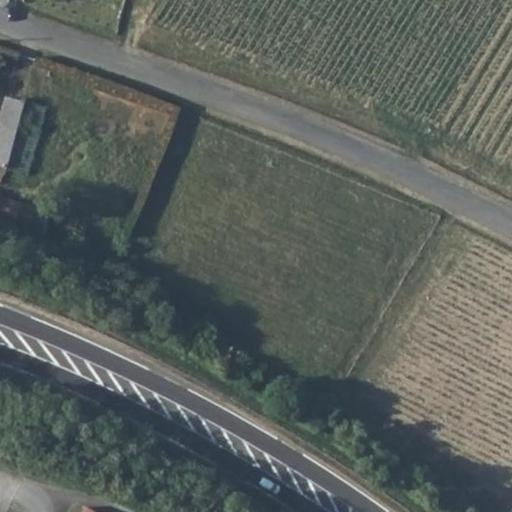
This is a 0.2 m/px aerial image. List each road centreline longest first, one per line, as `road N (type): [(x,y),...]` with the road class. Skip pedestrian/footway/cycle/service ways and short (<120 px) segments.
road 1 (unclassified): [(0,19),(308,131),(511,224)]
road 2 (secondary): [(0,338),(231,445),(341,511)]
